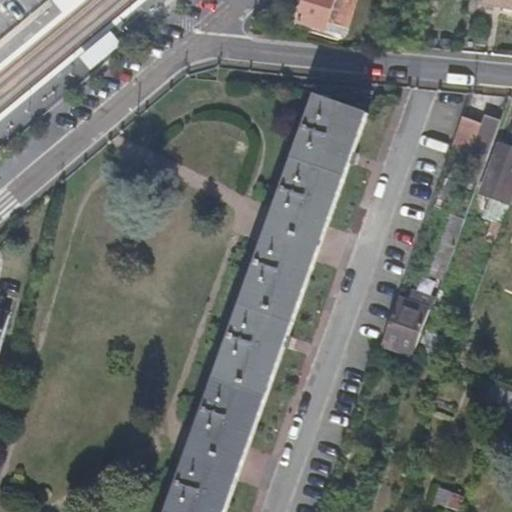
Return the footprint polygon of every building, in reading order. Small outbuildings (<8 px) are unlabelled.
[(307,0),(301,22),(326,30),(329,22),(349,28),(356,0),(307,0)] [(511,0),(482,0),(482,3),(511,8),(511,0)] [(329,22),(326,30),(346,37),(349,28),(329,22)] [(201,430),(172,511),(227,511),(257,429),(367,113),(318,95),(201,430)] [(492,148),(502,118),(487,113),(484,122),(462,116),(452,146),(487,159),(492,148)] [(511,204),(511,146),(503,144),(484,194),(496,198),(490,217),(495,220),(505,224),(511,204)] [(430,273),(445,278),(466,218),(452,213),(430,273)] [(498,243),(505,224),(495,220),(487,240),(498,243)] [(402,297),(386,344),(413,354),(434,296),(412,289),(408,300),(402,297)] [(0,354),(11,311),(0,308),(0,354)] [(508,402),(511,392),(511,391),(504,388),(500,398),(508,402)] [(435,501),(447,505),(452,491),(440,487),(435,501)] [(452,491),(447,505),(458,509),(463,495),(452,491)]
